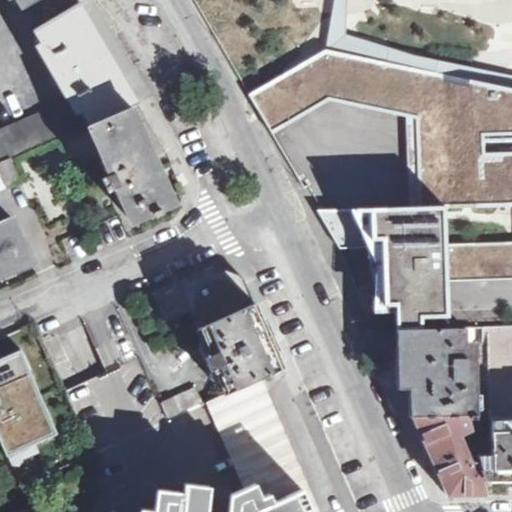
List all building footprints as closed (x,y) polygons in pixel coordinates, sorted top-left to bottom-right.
[(15,0),(21,10),(38,0),(15,0)] [(44,59),(68,101),(86,130),(128,113),(137,102),(79,2),(33,29),(49,57),(44,59)] [(511,87),(330,50),(249,94),(366,308),(405,314),(459,313),(458,282),(511,279),(511,87)] [(0,161),(9,158),(86,130),(68,101),(0,130),(0,161)] [(128,113),(86,130),(108,173),(101,177),(108,191),(116,188),(131,219),(170,200),(150,158),(128,113)] [(0,191),(22,182),(9,158),(0,161),(0,191)] [(0,274),(32,261),(10,221),(0,225),(0,274)] [(215,267),(153,293),(165,320),(189,311),(196,328),(253,302),(244,279),(215,267)] [(511,304),(511,280),(500,280),(500,305),(511,304)] [(256,379),(282,367),(253,302),(196,328),(205,346),(200,348),(212,376),(217,373),(226,392),(256,379)] [(511,325),(487,326),(491,421),(511,420),(511,325)] [(464,344),(463,327),(462,327),(401,328),(401,329),(400,329),(401,372),(414,372),(414,416),(463,416),(466,416),(466,414),(469,414),(476,413),(475,359),(465,359),(464,344)] [(474,327),(463,327),(464,344),(475,344),(474,327)] [(23,356),(0,366),(0,437),(14,468),(64,445),(23,356)] [(312,511),(303,489),(256,379),(226,392),(169,419),(142,357),(65,393),(105,476),(106,479),(96,483),(103,496),(95,499),(101,511),(98,511),(312,511)] [(485,494),(484,491),(478,461),(471,464),(456,436),(463,432),(470,428),(468,422),(466,416),(463,416),(414,416),(412,416),(428,454),(430,459),(434,467),(438,476),(440,481),(444,491),(446,496),(452,495),(463,495),(469,495),(480,495),(485,494)] [(478,461),(484,491),(500,491),(505,490),(507,490),(507,483),(511,483),(511,420),(491,421),(492,456),(477,456),(478,461)] [(492,456),(491,421),(468,422),(470,428),(475,449),(477,456),(492,456)] [(470,428),(463,432),(464,436),(464,440),(470,451),(475,449),(470,428)]
